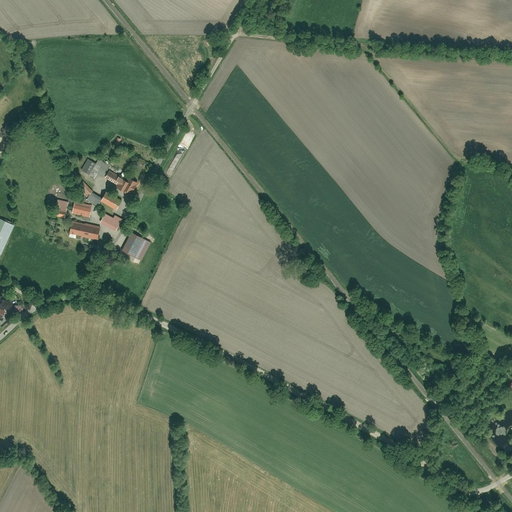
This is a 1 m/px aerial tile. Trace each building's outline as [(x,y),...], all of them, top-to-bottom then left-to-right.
[(175,170),(184,149),(179,147),(168,171),(170,172),(171,169),(175,170)] [(89,176),(92,172),(102,178),(110,167),(99,160),(96,165),(87,160),(81,171),(89,176)] [(123,175),(121,179),(108,172),(104,179),(117,185),(115,188),(130,196),(137,183),(123,175)] [(105,192),(102,198),(91,192),(92,191),(83,182),(78,186),(88,196),(86,200),(98,206),(100,201),(115,210),(121,201),(105,192)] [(74,202),(72,213),(89,217),(92,206),(74,202)] [(56,203),(53,215),(65,219),(68,207),(56,203)] [(106,211),(99,223),(114,231),(121,219),(106,211)] [(0,253),(12,225),(0,219),(0,253)] [(70,222),(68,233),(97,240),(100,229),(70,222)] [(131,233),(121,251),(140,262),(150,244),(131,233)]
